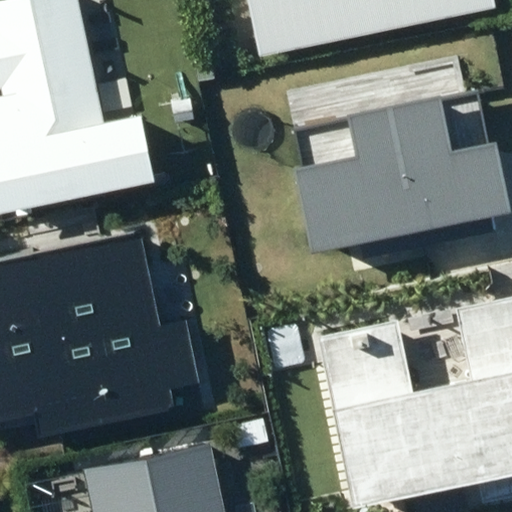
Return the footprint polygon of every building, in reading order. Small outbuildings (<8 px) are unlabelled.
[(0,0),(0,168),(123,142),(91,0),(0,0)] [(220,0),(230,44),(435,0),(220,0)] [(309,163),(325,247),(366,240),(368,253),(507,228),(503,206),(511,204),(511,138),(511,137),(470,145),(459,85),(372,101),(381,150),(309,163)] [(59,226),(72,307),(147,294),(134,214),(59,226)] [(511,288),(317,329),(353,499),(477,473),(482,498),(511,491),(511,288)] [(236,511),(220,436),(94,463),(104,511),(236,511)]
